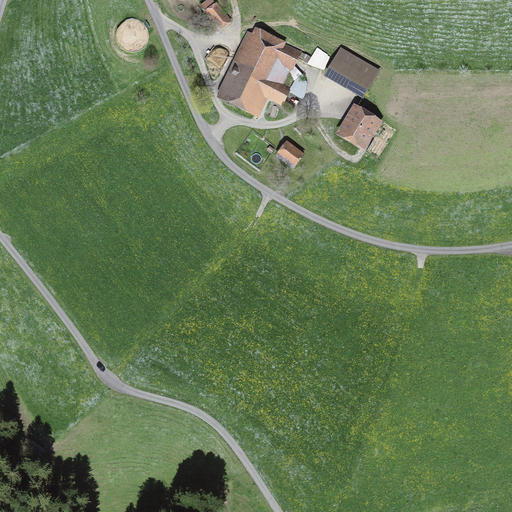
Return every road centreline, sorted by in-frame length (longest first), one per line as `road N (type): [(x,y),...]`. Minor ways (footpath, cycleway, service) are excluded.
road 1 (track): [(155,16),(208,135),(268,192),(393,246),(511,245)]
road 2 (track): [(278,511),(212,422),(114,383),(0,234)]
